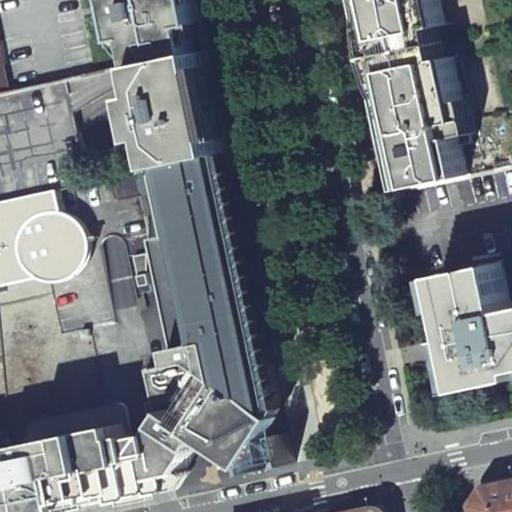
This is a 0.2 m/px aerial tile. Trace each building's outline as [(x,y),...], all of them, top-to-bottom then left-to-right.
[(211,48),(200,0),(119,0),(133,65),(148,62),(211,48)] [(370,0),(401,153),(409,189),(511,166),(511,4),(511,0),(370,0)] [(0,27),(0,94),(14,92),(0,27)] [(232,153),(211,48),(148,62),(152,80),(155,93),(144,95),(153,140),(164,137),(170,166),(173,165),(232,153)] [(0,203),(63,190),(94,183),(78,111),(119,86),(152,80),(148,62),(133,65),(14,92),(0,94),(0,203)] [(173,308),(185,362),(148,369),(155,401),(150,402),(153,417),(163,423),(200,448),(205,443),(226,457),(228,468),(251,460),(257,455),(261,470),(297,462),(291,432),(284,433),(284,435),(281,442),(274,436),(281,419),(283,408),(283,394),(273,346),(264,348),(229,178),(237,176),(232,153),(173,165),(174,170),(170,171),(183,232),(158,237),(173,308)] [(63,190),(0,203),(0,294),(12,292),(10,285),(45,278),(48,279),(51,280),(56,281),(63,282),(69,281),(75,280),(82,276),(88,270),(93,263),(96,256),(97,247),(96,239),(93,231),(89,224),(83,218),(75,214),(67,211),(63,190)] [(511,295),(504,260),(447,273),(460,336),(471,387),(511,379),(511,295)] [(70,433),(111,424),(128,421),(131,436),(136,435),(132,422),(129,407),(128,405),(125,402),(122,401),(120,401),(109,404),(100,405),(68,412),(70,433)] [(68,412),(38,419),(37,419),(32,423),(31,426),(26,459),(33,458),(44,456),(41,439),(70,433),(68,412)] [(74,457),(83,499),(107,493),(123,490),(146,433),(136,435),(131,436),(128,421),(111,424),(70,433),(71,441),(74,457)] [(146,433),(123,490),(126,489),(128,499),(132,498),(136,497),(131,477),(149,473),(154,493),(167,490),(175,489),(172,473),(185,470),(198,452),(200,448),(163,423),(157,430),(153,431),(146,433)] [(17,511),(64,511),(68,511),(66,502),(83,499),(74,457),(71,441),(70,433),(41,439),(44,456),(33,458),(26,459),(15,462),(13,462),(7,463),(17,511)] [(17,511),(6,463),(0,463),(0,511),(17,511)] [(484,495),(510,511),(511,511),(511,481),(508,482),(490,486),(484,495)] [(128,499),(126,489),(123,490),(107,493),(109,502),(128,499)] [(85,508),(109,502),(107,493),(83,499),(85,508)] [(479,511),(510,511),(484,495),(478,505),(479,511)] [(83,499),(66,502),(68,511),(82,508),(85,508),(83,499)]
